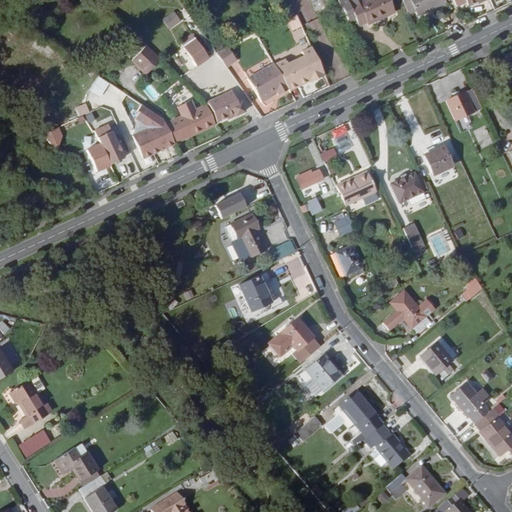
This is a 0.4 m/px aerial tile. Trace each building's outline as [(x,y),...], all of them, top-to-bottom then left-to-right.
[(336,0),(348,20),(354,17),(356,23),(365,20),(377,14),(378,15),(392,9),(387,0),(358,0),(358,1),(357,0),(336,0)] [(408,0),(415,15),(448,0),(408,0)] [(160,20),(167,30),(179,22),(172,12),(160,20)] [(295,14),(286,18),(290,27),(299,22),(295,14)] [(193,63),(206,54),(193,36),(180,45),(193,63)] [(287,88),(288,89),(307,78),(308,80),(323,73),(310,45),(294,53),(296,56),(286,62),(283,58),(273,64),(287,88)] [(162,60),(147,46),(133,61),(148,74),(162,60)] [(223,48),(215,52),(225,67),(233,61),(223,48)] [(278,94),(287,88),(273,64),(273,63),(249,77),(264,102),(273,97),(270,93),(275,90),(278,94)] [(206,98),(216,119),(233,111),(234,113),(243,109),(239,99),(236,100),(230,88),(206,98)] [(451,120),(477,108),(468,88),(441,100),(451,120)] [(191,132),(214,121),(213,120),(204,101),(192,107),(188,98),(173,105),(177,113),(173,115),(182,133),(190,129),(191,132)] [(204,101),(213,120),(216,119),(206,98),(204,100),(204,101)] [(162,118),(141,103),(136,110),(156,124),(147,128),(132,134),(141,155),(173,140),(163,120),(162,118)] [(76,115),(87,113),(85,104),(75,106),(76,115)] [(136,110),(132,116),(147,128),(156,124),(136,110)] [(163,120),(173,140),(183,136),(182,133),(173,115),(163,120)] [(104,125),(90,132),(97,143),(107,164),(120,158),(104,125)] [(55,127),(42,135),(50,148),(63,141),(55,127)] [(65,144),(78,138),(73,127),(60,133),(65,144)] [(83,150),(93,171),(107,164),(97,143),(83,150)] [(438,145),(418,153),(428,173),(447,164),(438,145)] [(318,176),(314,168),(307,171),(306,168),(292,174),(297,186),(318,176)] [(335,193),(340,204),(371,189),(362,171),(346,178),(346,177),(331,184),(335,193)] [(404,197),(417,190),(410,175),(409,172),(387,182),(396,200),(404,197)] [(417,190),(423,187),(416,172),(410,175),(417,190)] [(420,197),(417,190),(404,197),(407,203),(420,197)] [(209,205),(215,220),(245,208),(238,193),(209,205)] [(303,200),(295,203),(298,209),(305,205),(306,206),(314,202),(312,198),(304,202),(303,200)] [(306,206),(304,206),(306,211),(316,206),(314,202),(306,206)] [(492,238),(502,234),(496,221),(490,207),(480,212),(492,238)] [(229,239),(238,258),(246,254),(261,247),(252,228),(257,226),(250,211),(228,221),(235,236),(229,239)] [(325,215),(327,220),(329,219),(334,217),(332,212),(325,215)] [(334,217),(329,219),(335,232),(349,225),(343,213),(339,214),(334,217)] [(509,231),(511,229),(511,214),(503,218),(509,231)] [(496,221),(502,234),(509,231),(503,218),(496,221)] [(396,226),(406,247),(413,244),(403,222),(396,226)] [(444,230),(427,237),(438,262),(454,255),(444,230)] [(268,250),(274,262),(294,252),(289,241),(268,250)] [(347,241),(329,249),(340,272),(357,264),(347,241)] [(246,254),(238,258),(244,271),(253,267),(246,254)] [(259,271),(238,281),(251,308),(258,305),(260,309),(274,303),(259,271)] [(458,292),(463,298),(474,289),(469,284),(458,292)] [(377,321),(384,329),(399,317),(406,326),(407,326),(412,332),(425,321),(400,289),(386,300),(392,309),(377,321)] [(172,299),(166,294),(162,298),(168,303),(172,299)] [(286,352),(295,362),(314,345),(306,336),(307,335),(293,317),(263,342),(275,355),(288,344),(291,347),(286,352)] [(429,338),(413,352),(436,379),(452,365),(429,338)] [(324,367),(328,364),(318,352),(300,368),(320,391),(334,378),(324,367)] [(0,377),(11,371),(0,353),(0,377)] [(337,376),(328,364),(324,367),(334,378),(337,376)] [(29,380),(9,393),(12,398),(14,396),(24,411),(17,415),(22,423),(48,406),(43,398),(41,400),(29,380)] [(445,394),(469,423),(484,410),(478,403),(483,398),(476,388),(470,393),(461,381),(445,394)] [(334,404),(362,436),(363,435),(379,421),(352,389),(334,404)] [(484,410),(469,423),(475,430),(474,431),(494,454),(503,447),(510,456),(511,453),(511,436),(510,438),(492,416),(494,415),(488,407),(484,410)] [(299,443),(321,426),(313,417),(292,433),(299,443)] [(379,421),(363,435),(388,465),(404,451),(379,421)] [(39,427),(15,441),(20,451),(45,437),(39,427)] [(171,432),(162,437),(167,445),(175,440),(171,432)] [(78,444),(49,461),(58,476),(68,470),(79,489),(75,491),(87,511),(112,511),(116,510),(78,444)] [(497,457),(502,463),(510,457),(506,451),(497,457)] [(417,465),(402,478),(423,504),(439,491),(417,465)] [(397,472),(382,485),(387,491),(402,478),(397,472)] [(446,496),(431,509),(434,511),(439,511),(442,510),(443,511),(467,511),(456,498),(451,502),(446,496)] [(184,511),(189,509),(186,504),(181,508),(178,502),(161,511),(184,511)]
